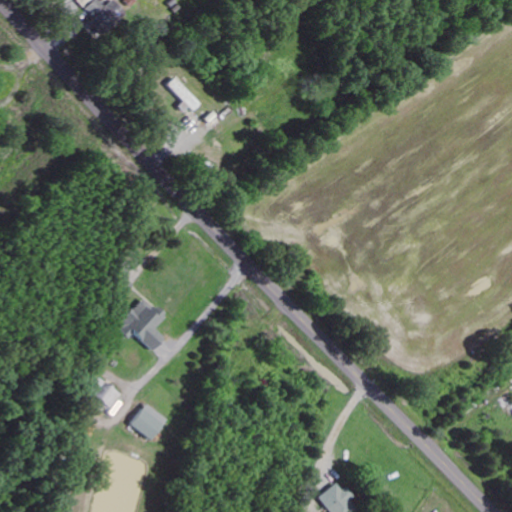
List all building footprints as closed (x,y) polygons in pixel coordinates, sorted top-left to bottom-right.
[(166,84),(190,111),(198,105),(173,77),(166,84)] [(162,336),(153,328),(163,316),(141,297),(114,326),(127,338),(131,333),(150,350),(162,336)] [(120,394),(99,377),(88,390),(110,407),(120,394)] [(129,424),(149,439),(165,419),(145,403),(129,424)] [(340,489),(334,482),(316,497),(328,511),(352,511),(356,509),(349,500),(353,497),(344,486),(340,489)]
